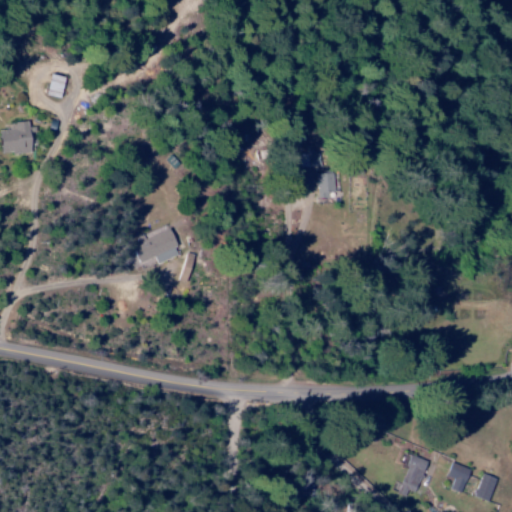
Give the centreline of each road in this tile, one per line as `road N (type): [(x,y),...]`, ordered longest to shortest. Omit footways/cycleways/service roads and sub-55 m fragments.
road 1 (tertiary): [(0,351),(276,398),(511,394)]
road 2 (residential): [(276,398),(388,511)]
